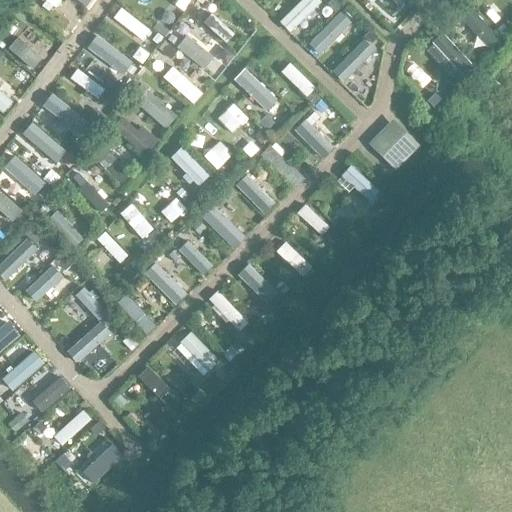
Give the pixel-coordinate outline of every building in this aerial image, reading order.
[(320,3),(317,0),(299,0),(277,22),(288,34),(320,3)] [(496,38),(468,7),(458,16),(486,47),(496,38)] [(147,31),(120,8),(112,17),(139,41),(147,31)] [(242,39),(208,10),(198,21),(231,50),(242,39)] [(350,24),(337,12),(307,43),(319,55),(350,24)] [(470,63),(440,31),(429,41),(459,73),(470,63)] [(211,57),(182,34),(173,46),(201,69),(211,57)] [(31,69),(41,57),(17,36),(7,48),(31,69)] [(131,62),(94,36),(84,50),(122,76),(131,62)] [(374,51),(362,39),(333,68),(344,80),(374,51)] [(314,88),(288,63),(278,72),(304,97),(314,88)] [(201,94),(171,66),(160,77),(190,105),(201,94)] [(103,90),(75,68),(67,78),(95,100),(103,90)] [(276,99),(242,68),(231,79),(264,111),(276,99)] [(175,117),(145,90),(134,103),(164,130),(175,117)] [(0,111),(1,112),(11,101),(0,91),(0,111)] [(86,121),(50,93),(41,105),(76,133),(86,121)] [(152,145),(121,118),(112,129),(142,156),(152,145)] [(332,148),(303,118),(292,130),(320,159),(332,148)] [(419,146),(390,119),(367,144),(395,171),(419,146)] [(64,152),(29,121),(19,133),(53,164),(64,152)] [(302,178),(268,144),(257,155),(291,189),(302,178)] [(207,177),(180,147),(169,157),(196,186),(207,177)] [(43,183),(13,155),(2,167),(32,195),(43,183)] [(379,192),(350,165),(340,175),(369,202),(379,192)] [(108,205),(78,172),(69,181),(99,213),(108,205)] [(272,202),(244,174),(233,184),(261,213),(272,202)] [(20,211),(0,192),(0,212),(10,222),(20,211)] [(152,231),(130,203),(118,212),(140,240),(152,231)] [(328,227),(303,204),(295,213),(320,236),(328,227)] [(242,238),(210,205),(199,216),(232,248),(242,238)] [(81,240),(54,211),(43,220),(71,250),(81,240)] [(126,255),(103,231),(94,239),(118,264),(126,255)] [(35,251),(24,239),(0,261),(0,278),(3,281),(35,251)] [(210,265),(186,241),(177,250),(200,275),(210,265)] [(310,267),(284,241),(274,251),(301,277),(310,267)] [(186,295),(154,262),(142,274),(173,306),(186,295)] [(277,293),(247,263),(236,274),(265,304),(277,293)] [(62,277),(51,265),(24,290),(35,302),(62,277)] [(105,313),(82,288),(73,296),(96,321),(105,313)] [(246,323),(217,290),(207,299),(236,332),(246,323)] [(154,326),(125,293),(115,302),(143,335),(154,326)] [(0,351),(18,336),(6,322),(0,326),(0,351)] [(108,334),(99,323),(65,352),(74,363),(108,334)] [(217,361),(189,331),(178,342),(206,371),(217,361)] [(42,364),(31,352),(0,379),(11,391),(42,364)] [(176,397),(146,365),(136,375),(166,407),(176,397)] [(69,388),(58,376),(30,400),(41,412),(69,388)] [(92,414),(83,403),(67,417),(76,428),(92,414)] [(121,456),(111,444),(81,471),(92,483),(121,456)]
